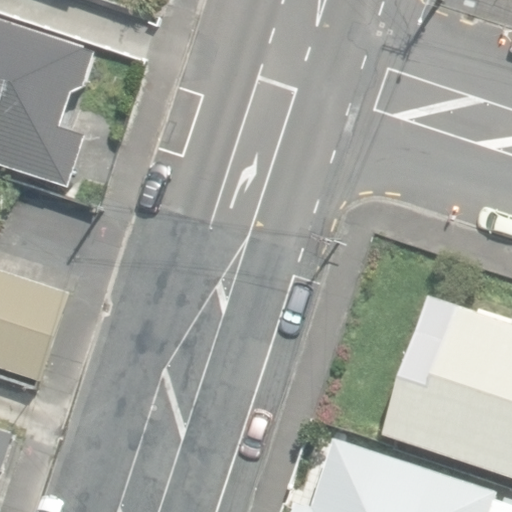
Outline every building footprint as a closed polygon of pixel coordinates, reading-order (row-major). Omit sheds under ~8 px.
[(0,165),(74,188),(88,137),(68,130),(80,94),(91,89),(101,52),(0,19),(0,165)] [(0,366),(45,381),(73,293),(0,269),(0,366)] [(388,434),(511,475),(511,325),(433,299),(388,434)] [(0,493),(19,437),(0,430),(0,493)] [(299,511),(511,511),(511,504),(502,501),(505,493),(342,439),(325,491),(320,489),(314,505),(303,502),(299,511)]
